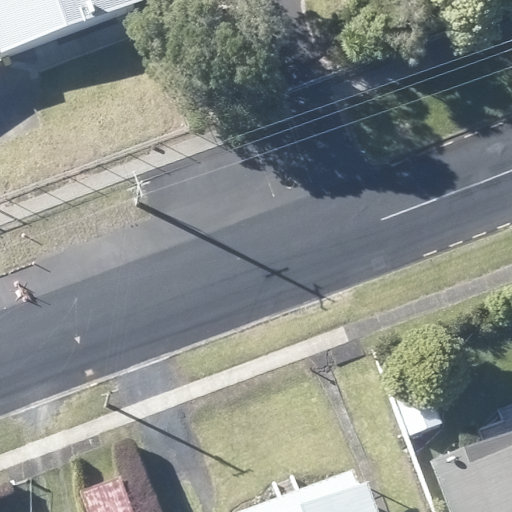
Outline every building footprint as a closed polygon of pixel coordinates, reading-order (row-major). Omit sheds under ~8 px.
[(0,0),(0,62),(138,11),(133,0),(0,0)] [(331,365),(358,438),(396,424),(369,351),(331,365)] [(511,511),(511,432),(483,443),(430,465),(448,511),(511,511)] [(377,511),(366,483),(360,486),(355,471),(241,511),(377,511)] [(80,494),(86,511),(133,511),(121,478),(80,494)]
